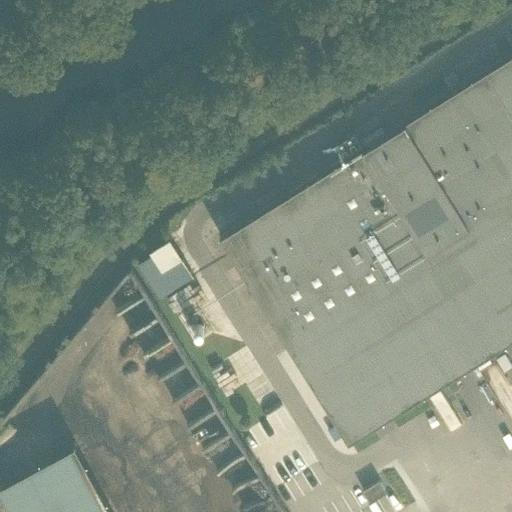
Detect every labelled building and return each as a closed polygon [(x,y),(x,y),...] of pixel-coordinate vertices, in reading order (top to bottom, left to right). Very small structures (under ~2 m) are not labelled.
[(488,49),(478,56),(483,64),(494,58),(488,49)] [(342,158),(219,235),(348,440),(475,360),(480,367),(491,360),(487,353),(511,337),(511,51),(363,145),(342,158)] [(138,258),(160,295),(196,273),(174,236),(138,258)] [(439,388),(429,394),(451,429),(461,422),(439,388)] [(379,479),(362,490),(370,502),(386,491),(379,479)] [(13,511),(0,487),(0,511),(13,511)]
